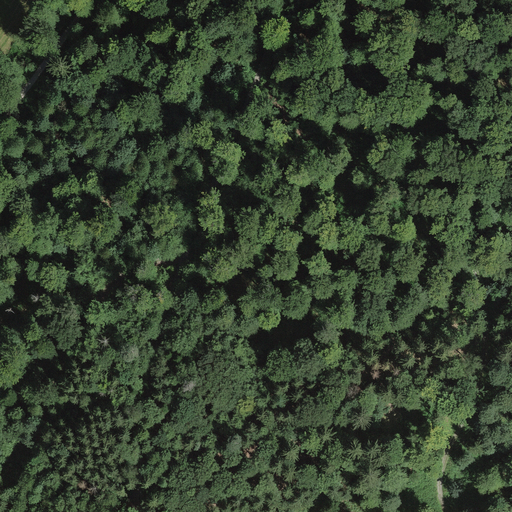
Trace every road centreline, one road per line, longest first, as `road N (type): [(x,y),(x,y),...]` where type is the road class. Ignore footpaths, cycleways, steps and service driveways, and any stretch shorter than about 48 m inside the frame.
road 1 (track): [(448,511),(442,468),(482,377),(485,301),(411,130),(323,0)]
road 2 (track): [(287,0),(251,106),(184,257),(143,425),(139,511)]
road 3 (track): [(7,511),(96,301),(148,264),(184,257)]
road 4 (track): [(0,129),(91,0)]
